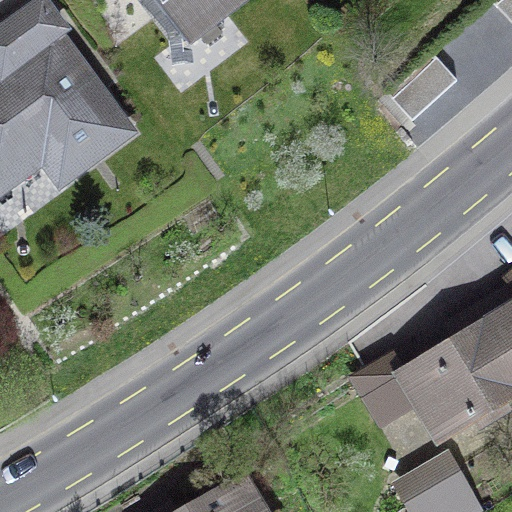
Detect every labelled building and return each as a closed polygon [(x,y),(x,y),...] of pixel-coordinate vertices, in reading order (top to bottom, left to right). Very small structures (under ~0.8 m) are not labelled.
[(225,0),(151,0),(179,36),(225,0)] [(511,24),(511,0),(500,0),(495,6),(511,24)] [(58,177),(121,130),(52,36),(60,30),(39,2),(0,30),(0,183),(41,153),(58,177)] [(391,99),(411,121),(455,81),(435,58),(391,99)] [(505,407),(500,399),(511,391),(511,344),(495,317),(484,302),(449,323),(458,339),(398,376),(395,371),(368,387),(383,411),(410,395),(436,437),(470,417),(474,425),(505,407)] [(511,306),(495,317),(511,344),(511,306)] [(445,463),(402,490),(415,511),(469,511),(473,510),(445,463)] [(174,511),(172,508),(164,511),(257,511),(240,482),(188,511),(174,511)]
